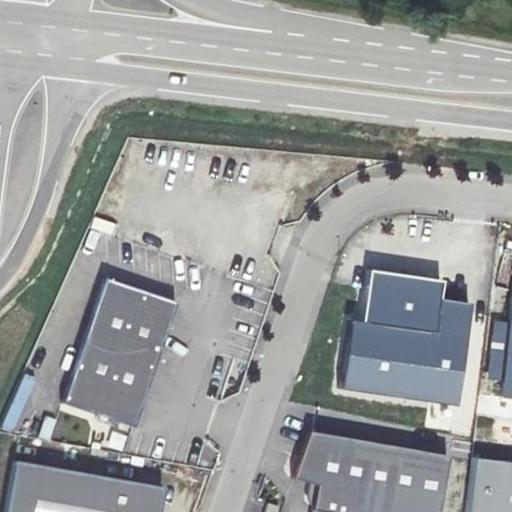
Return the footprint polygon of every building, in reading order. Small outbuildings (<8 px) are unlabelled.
[(160,252),(185,262),(194,240),(169,231),(160,252)] [(352,322),(342,387),(458,404),(473,305),(441,300),(444,282),(372,271),(364,323),(352,322)] [(177,301),(105,276),(61,400),(133,425),(177,301)] [(502,395),(511,396),(511,317),(511,324),(495,321),(487,379),(504,381),(502,395)] [(432,511),(442,451),(305,427),(296,475),(321,479),(317,506),(352,511),(432,511)] [(157,511),(163,484),(16,456),(5,511),(157,511)] [(511,511),(511,463),(472,458),(465,511),(511,511)] [(274,511),(278,501),(268,497),(263,511),(274,511)]
